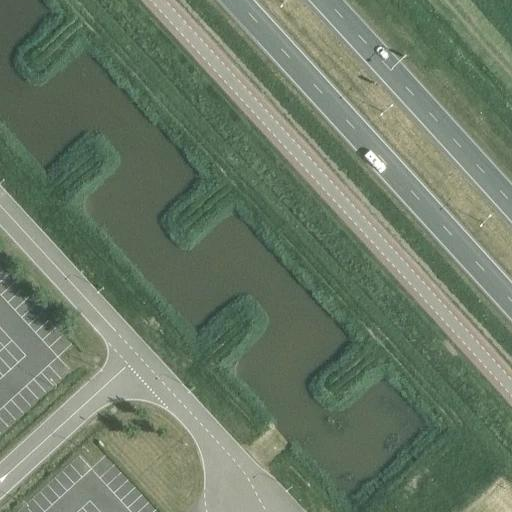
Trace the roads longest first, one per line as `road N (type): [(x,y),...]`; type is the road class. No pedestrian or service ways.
road 1 (unclassified): [(150,0),(511,399)]
road 2 (trunk): [(232,0),(511,306)]
road 3 (trunk): [(511,206),(326,0)]
